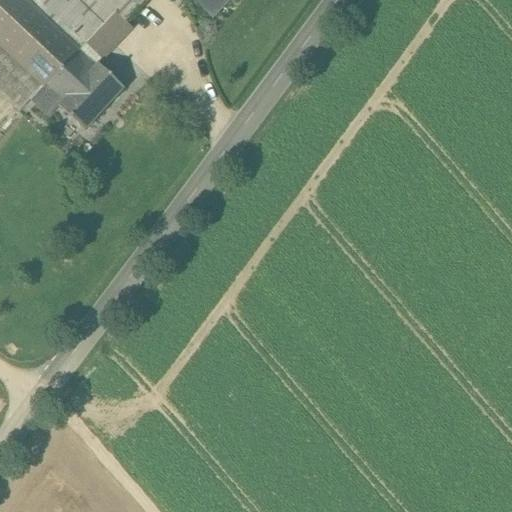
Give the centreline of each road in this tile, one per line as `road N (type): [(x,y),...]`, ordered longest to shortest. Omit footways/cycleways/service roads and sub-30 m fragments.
road 1 (secondary): [(42,395),(338,0)]
road 2 (track): [(42,395),(65,410),(154,511)]
